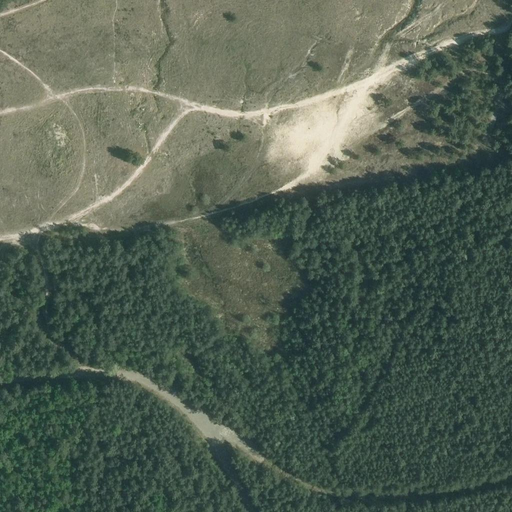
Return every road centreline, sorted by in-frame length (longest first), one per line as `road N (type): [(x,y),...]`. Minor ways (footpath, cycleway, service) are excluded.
road 1 (track): [(507,34),(495,125),(462,166),(0,251)]
road 2 (track): [(205,429),(338,499),(410,499),(511,481)]
road 3 (unclassified): [(250,511),(205,429),(139,380),(83,373),(0,382)]
road 4 (track): [(0,114),(87,88),(141,89),(192,106)]
road 5 (track): [(40,244),(64,375)]
